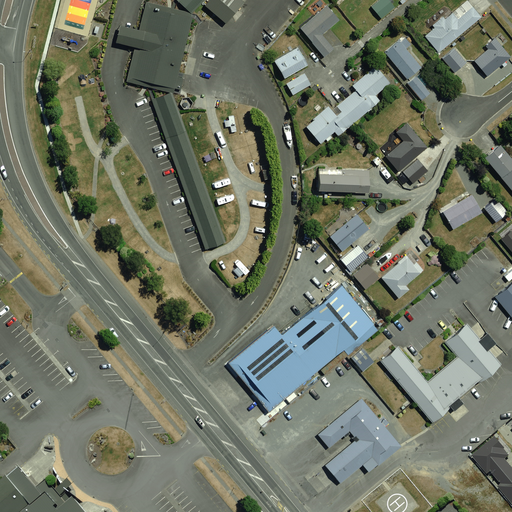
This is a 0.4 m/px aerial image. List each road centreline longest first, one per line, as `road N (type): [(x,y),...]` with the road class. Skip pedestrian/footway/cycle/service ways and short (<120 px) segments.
road 1 (trunk): [(14,47),(19,126),(53,217),(295,511)]
road 2 (trunk): [(274,511),(18,195)]
